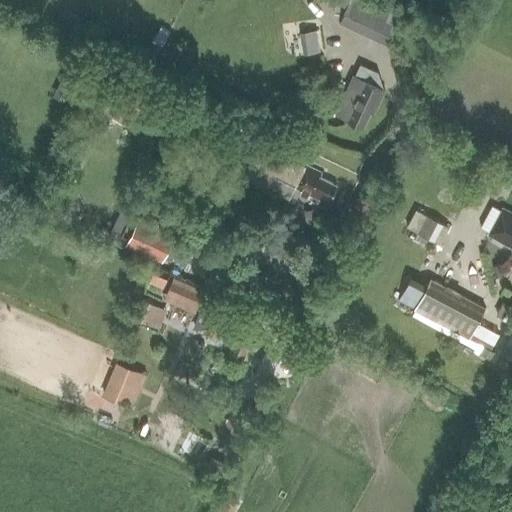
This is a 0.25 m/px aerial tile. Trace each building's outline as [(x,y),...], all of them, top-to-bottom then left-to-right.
[(399,17),(370,0),(350,0),(347,7),(341,22),(387,43),(399,17)] [(300,29),(301,53),(323,52),(322,28),(300,29)] [(77,57),(58,97),(76,106),(95,66),(77,57)] [(383,88),(383,75),(360,65),(339,113),(347,117),(347,118),(364,126),(371,111),(374,112),(385,88),(383,88)] [(132,125),(142,99),(122,92),(112,118),(132,125)] [(324,196),(330,199),(337,185),(319,177),(321,172),(305,164),(305,166),(283,155),(273,175),(295,186),(294,187),(321,201),(324,196)] [(511,209),(504,205),(489,231),(511,244),(511,209)] [(440,243),(449,226),(416,209),(407,226),(440,243)] [(162,261),(175,233),(138,216),(125,244),(162,261)] [(207,257),(229,268),(234,257),(213,245),(207,257)] [(195,313),(205,290),(173,276),(163,299),(195,313)] [(469,337),(485,307),(431,279),(415,309),(469,337)] [(148,322),(156,305),(143,299),(135,316),(148,322)] [(511,305),(503,301),(496,315),(511,322),(511,305)] [(254,350),(261,334),(242,326),(243,322),(210,307),(200,330),(233,345),(230,350),(230,354),(232,356),(238,359),(241,358),(244,357),(248,347),(254,350)] [(207,345),(194,340),(190,353),(202,357),(207,345)] [(133,407),(146,373),(116,361),(102,394),(133,407)] [(397,378),(368,361),(362,370),(392,387),(397,378)] [(243,433),(253,411),(236,403),(226,425),(243,433)] [(109,427),(112,418),(101,414),(97,422),(109,427)] [(231,498),(250,460),(241,455),(230,475),(221,493),(231,498)] [(231,462),(220,457),(216,465),(227,470),(231,462)] [(217,507),(226,511),(231,500),(223,496),(217,507)]
